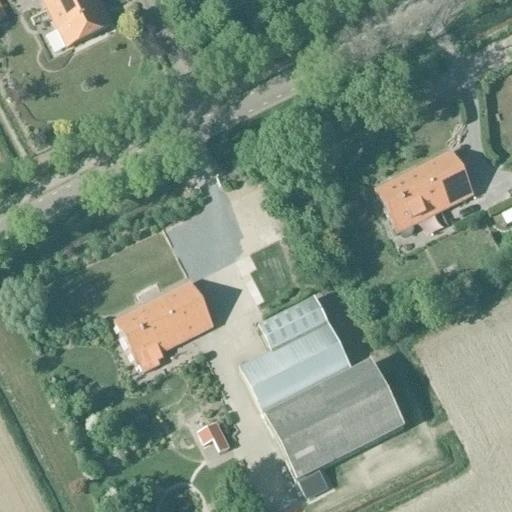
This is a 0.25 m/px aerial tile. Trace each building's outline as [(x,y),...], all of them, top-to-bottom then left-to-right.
[(93,0),(40,0),(57,33),(44,40),(52,56),(66,50),(108,29),(93,0)] [(265,58),(253,63),(257,77),(270,72),(265,58)] [(376,193),(397,237),(400,236),(402,238),(404,239),(407,239),(414,235),(415,234),(415,232),(414,229),(474,198),(452,154),(376,193)] [(470,275),(456,282),(462,294),(476,287),(470,275)] [(162,362),(160,358),(213,331),(192,287),(114,325),(136,370),(138,369),(142,378),(159,369),(157,365),(162,362)] [(271,355),(238,372),(262,419),(297,485),(304,499),(324,489),(317,475),(403,431),(371,365),(352,374),(314,301),(310,303),(269,323),(258,328),(271,355)] [(222,440),(214,426),(196,435),(204,449),(222,440)]
